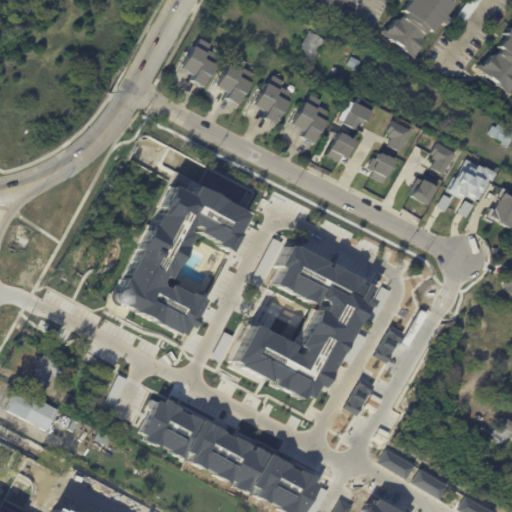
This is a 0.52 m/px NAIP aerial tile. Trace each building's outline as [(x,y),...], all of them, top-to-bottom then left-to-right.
[(341,0),(336,10),(332,8),(330,11),(309,0),(341,0)] [(442,0),(442,1),(446,3),(437,15),(442,18),(440,20),(442,22),(440,24),(438,23),(437,24),(432,21),(424,32),(420,29),(414,38),(416,39),(409,50),(408,53),(409,53),(406,57),(394,48),(395,46),(387,40),(386,42),(374,33),(377,29),(379,30),(381,27),(382,27),(389,18),(391,20),(394,16),(396,17),(399,13),(395,10),(401,0),(442,0)] [(476,0),(457,26),(448,20),(463,0),(476,0)] [(511,68),(507,75),(509,77),(496,94),(486,84),(488,83),(479,76),(478,77),(466,67),(469,64),(471,65),(476,60),(477,61),(483,54),(485,56),(488,52),(489,54),(493,49),(490,46),(498,35),(496,33),(501,27),(504,30),(511,20),(511,68)] [(307,31),(323,40),(313,59),(312,59),(311,61),(302,57),(304,54),(297,51),(307,31)] [(202,41),(208,44),(206,50),(216,55),(211,64),(214,65),(202,87),(189,80),(192,75),(179,68),(192,46),(193,47),(198,38),(202,41)] [(320,51),(324,53),(317,66),(313,64),(320,51)] [(237,59),(243,62),(240,67),(250,73),(245,81),(248,83),(236,105),(223,98),(226,93),(213,86),(225,63),(228,64),(232,56),(237,59)] [(347,57),(357,62),(353,70),(343,65),(347,57)] [(333,84),(338,75),(349,80),(345,90),(333,84)] [(273,78),(280,82),(277,86),(287,92),(282,101),(285,102),(273,124),(261,117),(263,113),(251,105),(263,83),(265,84),(270,76),(273,78)] [(310,97),(316,100),(313,106),(323,111),(318,119),(321,121),(309,143),(297,136),(300,132),(287,124),(300,102),(301,103),(305,94),(310,97)] [(336,124),(348,130),(352,121),(359,124),(365,110),(346,101),(336,124)] [(379,147),(393,152),(403,129),(383,121),(378,134),(383,136),(379,147)] [(498,147),(492,144),(493,142),(489,140),(488,141),(484,138),(479,135),(484,126),(487,128),(489,125),(501,131),(502,130),(507,133),(499,148),(498,147)] [(348,140),(331,132),(321,155),(339,162),(348,140)] [(434,175),(445,152),(426,143),(419,156),(425,159),(420,169),(434,175)] [(376,181),(387,160),(369,151),(358,173),(376,181)] [(482,171),(453,159),(438,193),(451,199),(453,195),(468,202),(482,171)] [(402,197),(417,205),(429,182),(415,174),(402,197)] [(511,203),(490,193),(478,218),(499,228),(511,203)] [(441,199),(432,195),(426,208),(436,212),(441,199)] [(511,274),(501,270),(493,290),(511,297),(511,274)] [(50,375),(57,376),(60,363),(37,357),(30,382),(47,387),(50,375)] [(483,367),(489,370),(485,377),(479,375),(483,367)] [(435,374),(441,377),(438,383),(432,380),(435,374)] [(55,416),(46,433),(6,412),(17,391),(57,412),(55,416)] [(62,406),(67,394),(82,401),(77,413),(62,406)] [(469,401),(478,407),(476,411),(480,413),(483,408),(488,412),(485,416),(489,418),(488,419),(493,422),(490,427),(487,425),(486,426),(484,425),(485,424),(481,422),(479,426),(474,423),(476,419),(472,417),(470,421),(460,415),(469,401)] [(511,420),(502,415),(510,401),(511,402),(511,420)] [(88,438),(70,428),(75,418),(111,438),(106,448),(88,438)] [(511,424),(511,440),(506,437),(501,445),(488,437),(494,427),(496,428),(501,418),(511,424)] [(17,506),(13,511),(6,511),(0,508),(0,491),(14,465),(35,475),(27,491),(25,490),(17,506)]
